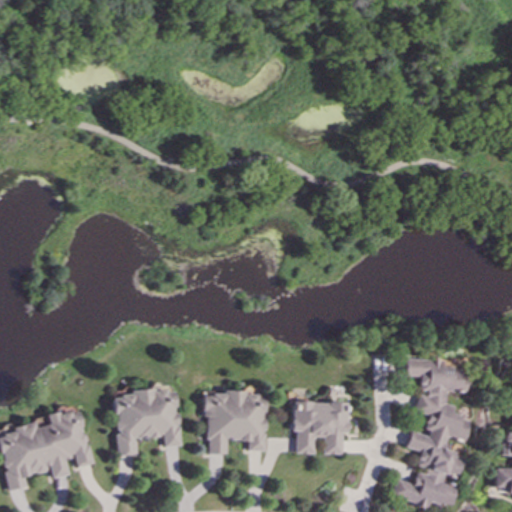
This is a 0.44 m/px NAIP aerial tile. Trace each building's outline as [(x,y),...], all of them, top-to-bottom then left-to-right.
[(387,496),(446,509),(451,486),(453,479),(457,459),(440,447),(442,437),(459,441),(464,420),(438,403),(441,389),(458,393),(462,377),(448,367),(436,365),(436,363),(401,355),(397,374),(415,378),(412,388),(420,390),(406,410),(424,414),(420,434),(405,430),(401,447),(416,451),(410,476),(407,482),(391,478),(387,496)] [(170,387),(125,391),(125,394),(107,396),(113,455),(131,453),(130,438),(157,436),(158,447),(175,445),(170,387)] [(200,454),(222,453),(221,440),(242,440),(242,450),(260,450),(259,394),(242,394),(242,390),(219,390),(219,392),(200,392),(200,454)] [(290,453),(309,453),(309,436),(318,436),(318,454),(337,454),(337,432),(341,432),(342,401),(287,401),(286,431),(290,431),(290,453)] [(0,433),(0,474),(4,490),(21,485),(19,476),(42,470),(45,479),(64,475),(59,458),(68,456),(71,467),(87,463),(73,408),(41,416),(43,423),(30,427),(29,421),(7,427),(8,431),(0,433)] [(511,410),(509,412),(509,429),(496,429),(496,455),(511,455),(511,468),(491,467),(490,483),(511,495),(511,410)]
